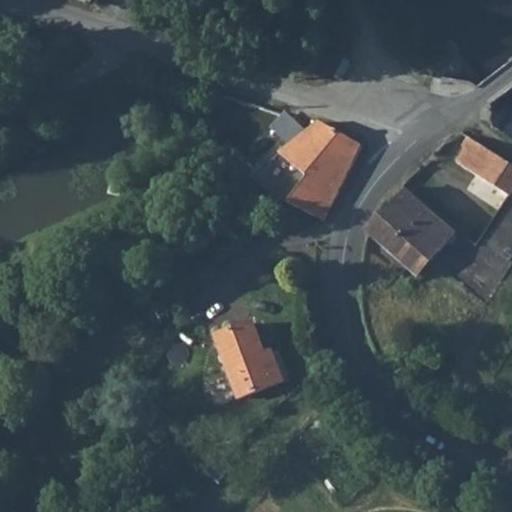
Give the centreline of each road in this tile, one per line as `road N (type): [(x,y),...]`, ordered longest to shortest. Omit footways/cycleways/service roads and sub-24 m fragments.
road 1 (tertiary): [(409,142),(349,211),(339,292),(349,346),(376,398),(416,429),(511,477)]
road 2 (tertiary): [(8,0),(290,96),(361,110),(409,142)]
road 3 (tertiary): [(511,65),(409,142)]
